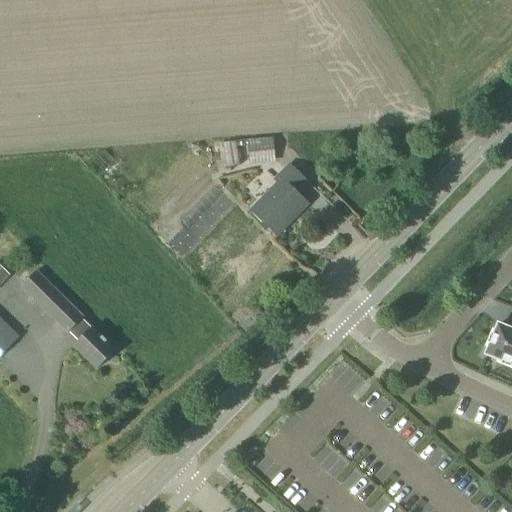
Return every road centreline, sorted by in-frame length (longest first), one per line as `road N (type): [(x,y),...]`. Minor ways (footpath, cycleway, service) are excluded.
road 1 (secondary): [(127,511),(332,299)]
road 2 (secondary): [(332,299),(511,115)]
road 3 (residential): [(511,266),(417,364)]
